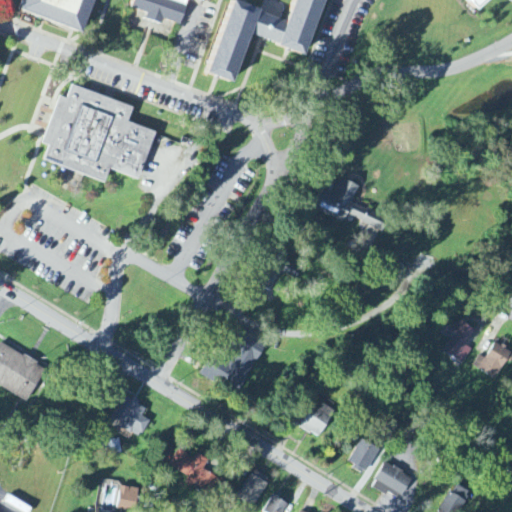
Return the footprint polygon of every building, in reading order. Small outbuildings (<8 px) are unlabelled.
[(23,0),(20,9),(81,32),(93,0),(23,0)] [(133,0),(131,6),(147,11),(145,17),(161,23),(163,17),(179,23),(187,0),(206,0),(209,1),(209,0),(133,0)] [(327,0),(290,0),(283,19),(236,0),(233,0),(206,72),(232,82),(251,33),(306,54),(327,0)] [(465,0),(478,12),(490,0),(465,0)] [(74,85),(69,99),(58,95),(44,132),(41,142),(49,145),(43,159),(106,182),(110,169),(138,179),(154,132),(127,123),(133,106),(74,85)] [(358,188),(340,181),(335,197),(327,193),(319,213),(344,222),(346,218),(383,232),(388,219),(352,205),(358,188)] [(282,276),(295,281),(300,271),(279,261),(267,286),(276,290),(282,276)] [(441,353),(463,365),(471,350),(466,347),(475,331),(459,322),(458,326),(448,321),(440,335),(449,339),(441,353)] [(200,375),(239,394),(265,344),(244,333),(229,365),(210,355),(200,375)] [(485,360),(478,357),(472,368),(496,380),(510,353),(493,344),(485,360)] [(45,369),(0,345),(0,388),(28,403),(45,369)] [(141,417),(146,409),(124,396),(111,419),(120,425),(119,428),(139,439),(149,422),(141,417)] [(310,407),(300,430),(320,439),(333,411),(321,406),(319,411),(310,407)] [(346,464),(365,475),(379,451),(361,440),(346,464)] [(203,471),(208,462),(196,455),(193,459),(177,450),(168,467),(188,479),(184,486),(207,499),(218,480),(203,471)] [(412,478),(384,464),(372,489),(387,496),(390,491),(403,497),(412,478)] [(238,499),(255,507),(268,480),(251,471),(238,499)] [(438,511),(459,511),(470,493),(453,485),(438,511)] [(130,511),(135,511),(137,490),(120,488),(117,511),(130,511)] [(263,511),(283,511),(288,504),(272,496),(263,511)]
